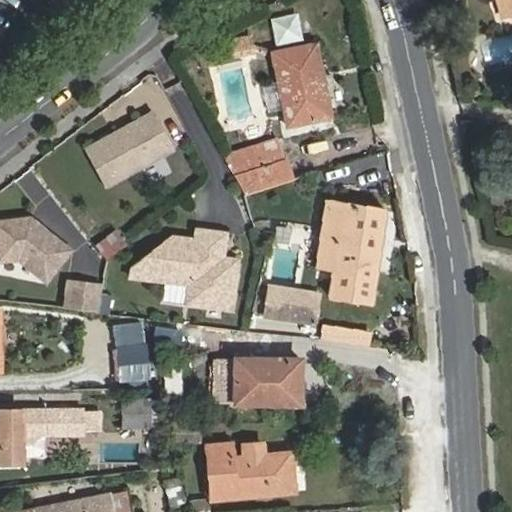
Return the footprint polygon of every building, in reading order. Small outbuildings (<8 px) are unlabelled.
[(275,45),(303,39),(298,12),(269,17),(275,45)] [(248,37),(231,40),(234,56),(251,52),(248,37)] [(316,44),(272,53),(287,126),(327,118),(321,88),(316,89),(314,79),(323,78),(316,44)] [(154,111),(85,149),(106,186),(174,149),(154,111)] [(278,139),(257,145),(264,167),(285,160),(278,139)] [(245,194),(291,180),(285,160),(264,167),(257,145),(224,156),(245,194)] [(327,200),(317,266),(332,268),(329,292),(372,299),(385,209),(327,200)] [(30,218),(0,222),(0,262),(19,260),(46,281),(70,249),(30,218)] [(105,260),(127,244),(115,228),(93,245),(105,260)] [(172,237),(130,269),(129,278),(188,285),(185,304),(231,310),(237,267),(222,265),(223,258),(226,234),(196,230),(194,240),(172,237)] [(238,260),(223,258),(222,265),(237,267),(238,260)] [(320,294),(269,286),(264,316),(315,324),(320,294)] [(108,316),(111,297),(101,296),(98,315),(108,316)] [(142,322),(113,326),(115,344),(144,340),(142,322)] [(322,337),(367,344),(368,333),(323,326),(322,337)] [(147,342),(116,346),(120,380),(151,376),(147,342)] [(300,359),(234,357),(234,403),(299,404),(300,359)] [(123,427),(148,427),(148,400),(123,400),(123,427)] [(82,430),(96,430),(96,410),(0,410),(0,463),(21,464),(21,434),(82,434),(82,430)] [(174,439),(199,439),(199,423),(170,423),(174,439)] [(206,446),(211,497),(294,490),(292,465),(279,466),(278,453),(263,455),(262,444),(242,445),(243,456),(233,457),(232,443),(206,446)] [(180,477),(162,481),(168,511),(182,511),(187,511),(180,477)] [(110,497),(109,495),(24,511),(127,511),(124,494),(110,497)]
